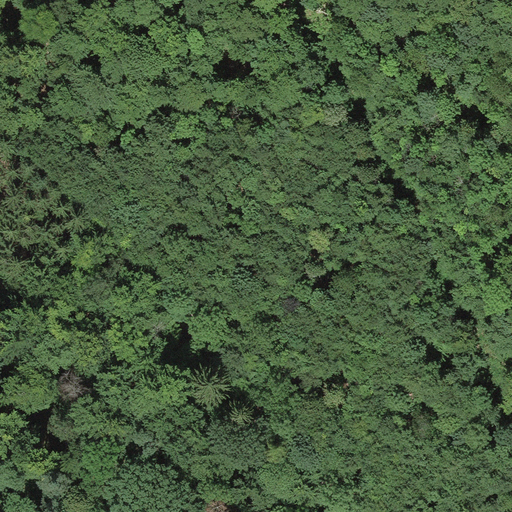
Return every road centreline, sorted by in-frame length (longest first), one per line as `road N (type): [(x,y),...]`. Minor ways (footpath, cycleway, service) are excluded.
road 1 (track): [(0,117),(329,511)]
road 2 (track): [(301,0),(511,400)]
road 3 (track): [(511,151),(336,0)]
